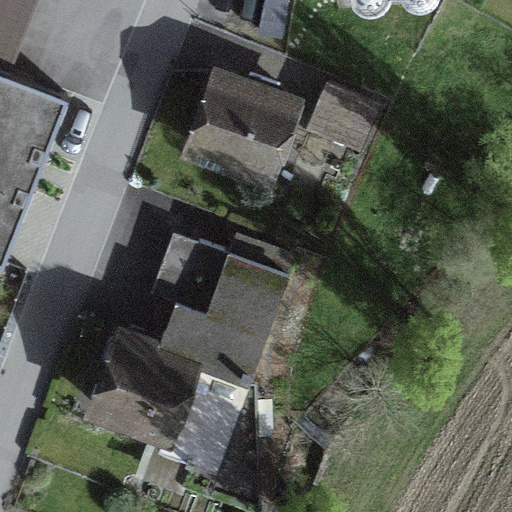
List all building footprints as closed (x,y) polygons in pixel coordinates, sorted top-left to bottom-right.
[(0,0),(0,66),(5,69),(31,0),(0,0)] [(0,259),(3,261),(68,93),(5,69),(0,66),(0,259)] [(217,72),(191,144),(263,169),(289,98),(217,72)] [(356,144),(375,100),(329,80),(310,124),(356,144)] [(393,276),(415,242),(390,226),(368,260),(393,276)] [(251,377),(248,375),(292,257),(234,236),(207,309),(177,298),(160,342),(123,328),(109,337),(103,352),(109,366),(95,404),(199,442),(185,478),(258,505),(251,377)]
